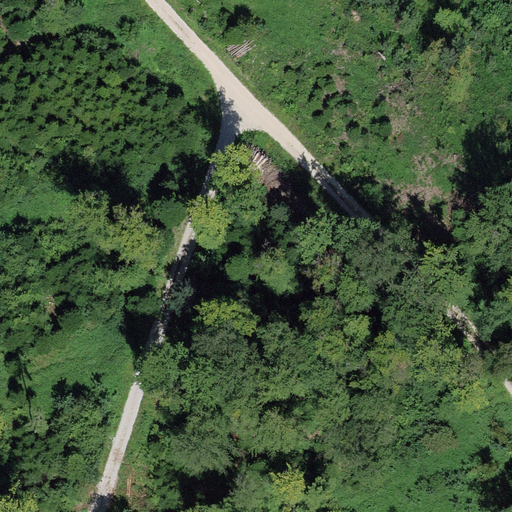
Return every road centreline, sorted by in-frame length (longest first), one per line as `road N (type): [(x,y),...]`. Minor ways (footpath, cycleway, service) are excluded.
road 1 (track): [(157,0),(511,395)]
road 2 (track): [(252,100),(105,511)]
